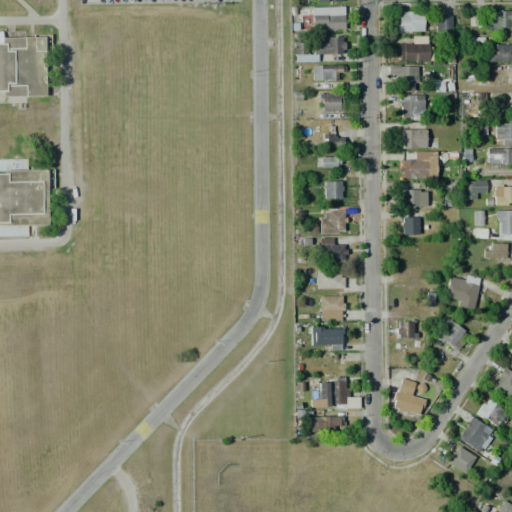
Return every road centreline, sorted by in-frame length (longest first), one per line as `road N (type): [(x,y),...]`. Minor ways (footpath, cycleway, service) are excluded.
road 1 (residential): [(370,0),(370,419),(380,445),(396,453)]
road 2 (residential): [(511,299),(425,442),(396,453)]
